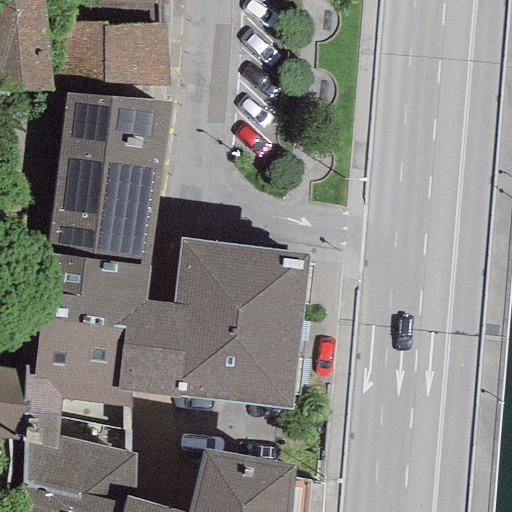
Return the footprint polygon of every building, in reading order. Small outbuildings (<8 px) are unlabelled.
[(42,0),(0,0),(0,91),(52,90),(42,0)] [(164,0),(50,0),(51,21),(107,20),(107,25),(150,22),(150,3),(165,5),(164,0)] [(165,22),(150,22),(107,25),(107,20),(51,21),(55,85),(168,86),(165,22)] [(171,104),(65,95),(44,253),(148,266),(171,104)] [(308,254),(179,239),(171,306),(161,393),(292,410),(308,254)] [(148,266),(44,253),(37,318),(124,329),(116,390),(129,391),(150,393),(161,393),(171,306),(163,304),(145,301),(148,266)] [(124,329),(37,318),(34,366),(25,366),(21,414),(28,415),(58,418),(131,430),(129,391),(116,390),(124,329)] [(21,369),(0,366),(0,438),(12,440),(21,369)] [(130,453),(131,430),(58,418),(28,415),(22,441),(21,485),(13,511),(122,511),(126,496),(135,498),(135,452),(130,453)] [(290,511),(295,468),(202,449),(186,511),(180,511),(146,502),(135,498),(126,496),(122,511),(290,511)]
